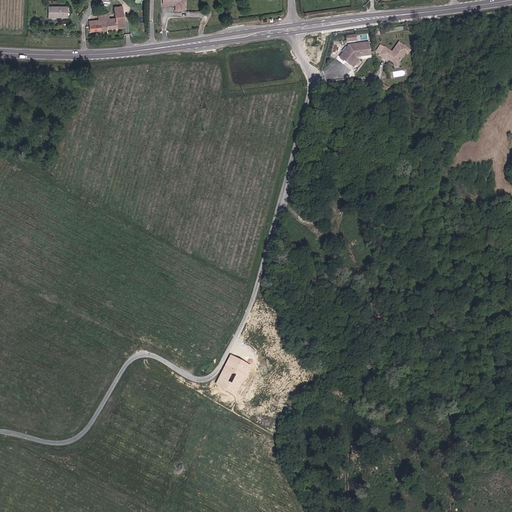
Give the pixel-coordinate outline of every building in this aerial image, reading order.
[(183,0),(164,0),(165,5),(178,5),(178,12),(183,12),(183,0)] [(50,18),(64,18),(64,7),(50,7),(50,18)] [(106,20),(107,30),(125,27),(123,12),(116,13),(117,17),(111,17),(110,14),(105,14),(106,20)] [(91,22),(92,32),(107,30),(106,20),(91,22)] [(359,59),(356,57),(370,55),(369,41),(348,44),(338,56),(352,67),(359,59)] [(411,49),(398,41),(391,51),(384,46),(378,55),(385,60),(386,59),(392,63),(393,66),(400,65),(399,60),(404,53),(407,55),(411,49)] [(251,369),(230,357),(217,383),(216,385),(235,398),(238,392),(245,379),(251,369)]
